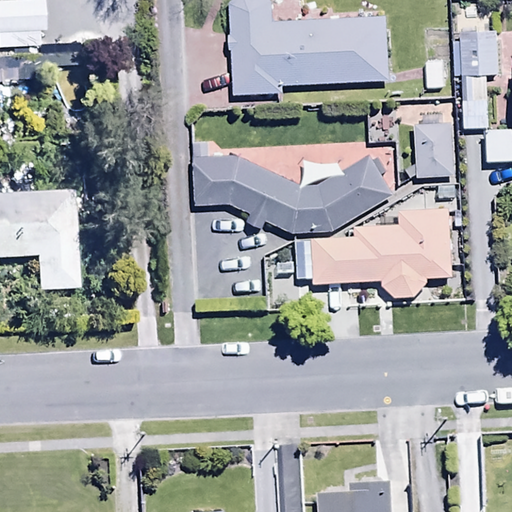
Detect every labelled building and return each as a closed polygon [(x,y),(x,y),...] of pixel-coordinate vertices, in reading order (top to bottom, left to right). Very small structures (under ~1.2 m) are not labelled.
[(238,0),(230,7),(231,39),(228,40),(229,54),(232,54),(233,100),(281,98),(281,89),(388,87),(386,21),(273,24),(272,9),(265,0),(238,0)] [(0,3),(0,36),(44,36),(43,3),(0,3)] [(495,36),(461,37),(461,46),(453,47),(454,80),(467,80),(487,80),(496,80),(495,36)] [(487,80),(467,80),(468,104),(462,104),(463,134),(488,134),(487,80)] [(451,179),(451,128),(439,128),(439,119),(422,119),(422,128),(414,128),(415,180),(451,179)] [(511,134),(487,135),(488,168),(511,168),(511,134)] [(238,161),(194,161),(195,211),(230,210),(250,219),(246,227),(263,234),(267,226),(292,237),(330,235),(392,199),(369,160),(317,190),(302,191),(238,161)] [(75,196),(0,198),(0,263),(37,262),(38,296),(78,294),(75,196)] [(312,242),(312,290),(382,289),(382,293),(393,304),(413,304),(426,292),(426,285),(450,285),(450,212),(438,212),(438,196),(419,196),(419,214),(399,214),(399,230),(353,230),(353,242),(312,242)] [(350,499),(318,500),(318,511),(392,511),(392,487),(350,489),(350,499)]
